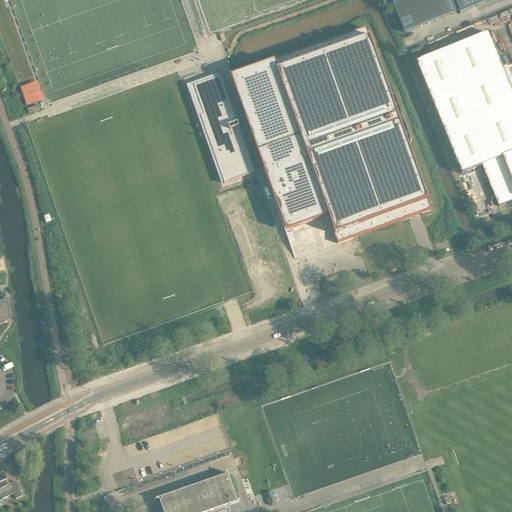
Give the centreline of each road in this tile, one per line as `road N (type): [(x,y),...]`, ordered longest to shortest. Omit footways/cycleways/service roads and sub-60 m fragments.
road 1 (tertiary): [(221,353),(511,250)]
road 2 (tertiary): [(0,445),(74,406),(221,353)]
road 3 (unknown): [(440,275),(360,65)]
